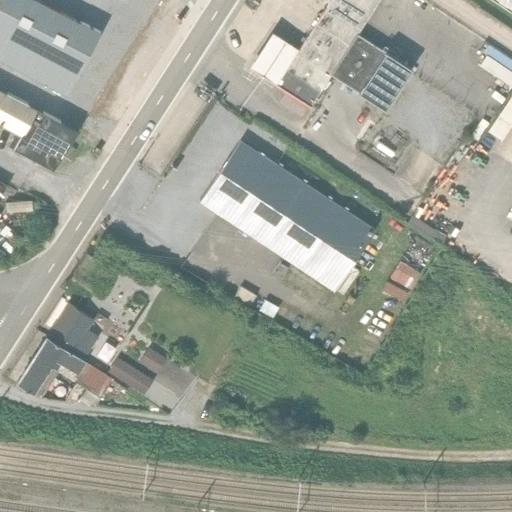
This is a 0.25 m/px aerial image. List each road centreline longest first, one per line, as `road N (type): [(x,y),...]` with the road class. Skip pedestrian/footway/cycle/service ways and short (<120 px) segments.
road 1 (track): [(0,395),(55,412),(321,449),(511,457)]
road 2 (secondary): [(26,310),(226,0)]
